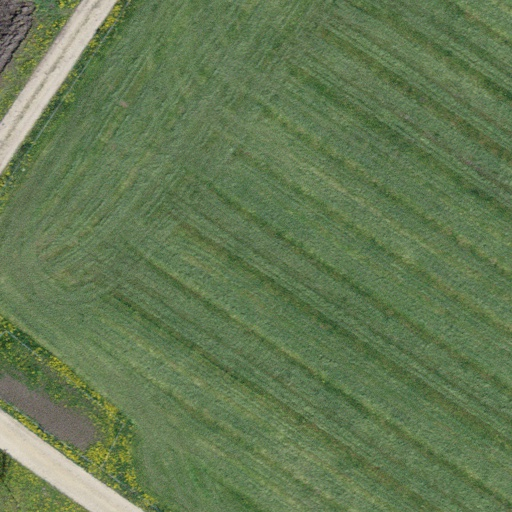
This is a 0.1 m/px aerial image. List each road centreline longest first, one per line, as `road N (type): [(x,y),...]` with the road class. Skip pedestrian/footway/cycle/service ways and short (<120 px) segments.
road 1 (track): [(0,169),(113,0)]
road 2 (track): [(125,511),(0,427)]
